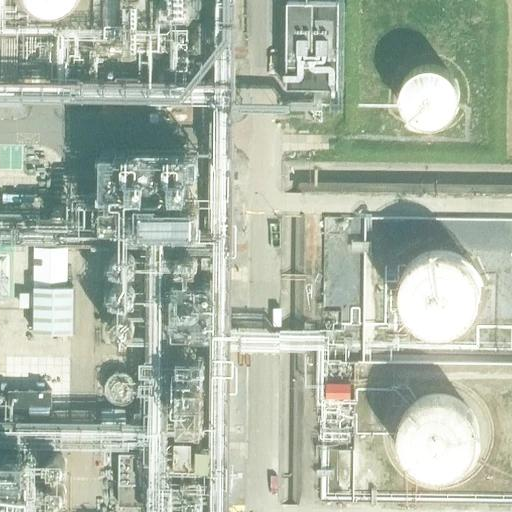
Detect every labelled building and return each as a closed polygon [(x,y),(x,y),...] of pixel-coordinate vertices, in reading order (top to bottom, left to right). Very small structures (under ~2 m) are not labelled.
[(23,0),(24,1),(30,6),(36,9),(46,12),(52,11),(58,10),(65,7),(68,4),(71,0),(23,0)] [(459,97),(459,90),(459,84),(457,78),(454,73),(451,68),(446,63),(441,61),(436,59),(428,57),(421,57),(414,59),(408,62),(403,67),(399,72),(395,78),(394,83),(393,90),(394,97),(395,102),(398,108),(402,113),(408,118),(414,121),(424,123),(431,123),(438,121),(445,118),(449,114),(454,108),(457,103),(459,97)] [(329,72),(302,74),(303,86),(330,83),(329,72)] [(476,102),(482,94),(474,89),(450,119),(464,129),(482,107),(476,102)] [(177,166),(176,184),(219,186),(220,168),(177,166)] [(473,295),(474,287),(473,278),(471,271),(467,264),(463,259),(457,253),(450,249),(443,247),(434,245),(425,246),(417,248),(408,253),(404,257),(399,263),(395,269),(392,278),(391,286),(392,294),(394,302),(398,309),(402,315),(408,320),(416,325),(424,327),(431,328),(441,327),(449,325),(455,322),(461,317),(466,311),(470,304),(473,295)] [(72,287),(66,287),(66,247),(34,247),(33,333),(72,333),(72,287)] [(474,441),(475,432),(474,423),(472,417),(469,410),(465,405),(458,399),(452,395),(444,393),(437,391),(430,392),(422,394),(415,396),(407,402),(402,409),(398,415),(395,423),(394,430),(395,438),(397,446),(400,452),(404,458),(412,465),(418,468),(426,471),(433,472),(440,472),(446,470),(455,467),(462,462),(467,455),(471,449),(474,441)]
